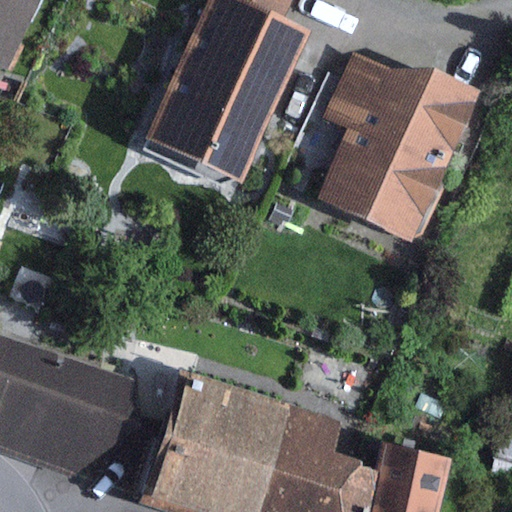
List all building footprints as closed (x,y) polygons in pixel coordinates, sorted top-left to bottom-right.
[(36,0),(0,0),(0,69),(0,70),(36,0)] [(280,21),(232,0),(203,0),(135,137),(233,181),(301,30),(280,21)] [(232,0),(280,21),(290,0),(232,0)] [(383,72),(349,55),(318,120),(342,131),(310,199),(402,243),(474,92),(424,69),(383,72)] [(117,378),(0,332),(0,454),(63,479),(131,426),(117,378)] [(247,511),(276,410),(177,381),(130,506),(150,511),(247,511)] [(278,402),(276,410),(247,511),(356,511),(366,471),(350,468),(351,463),(323,456),(334,421),(278,402)] [(380,447),(364,511),(431,511),(444,462),(380,447)]
